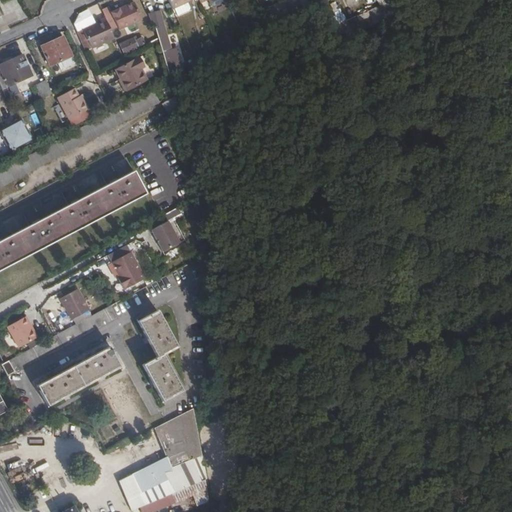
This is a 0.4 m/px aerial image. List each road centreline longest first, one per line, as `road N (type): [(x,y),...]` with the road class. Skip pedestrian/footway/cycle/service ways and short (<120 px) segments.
road 1 (track): [(313,511),(427,97),(414,0)]
road 2 (track): [(317,511),(511,428)]
road 3 (unknown): [(31,511),(114,469),(79,429),(50,430),(26,446)]
road 4 (residential): [(150,145),(0,223)]
